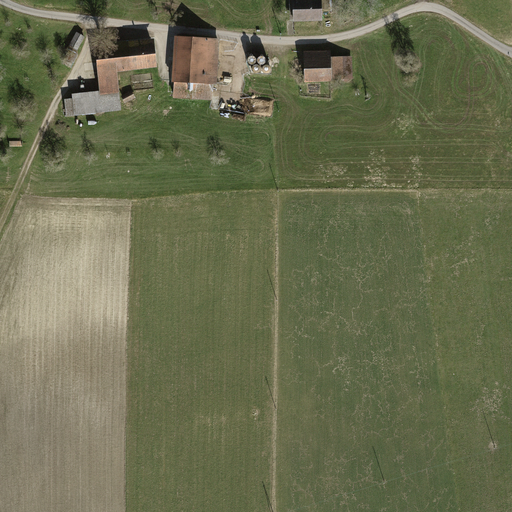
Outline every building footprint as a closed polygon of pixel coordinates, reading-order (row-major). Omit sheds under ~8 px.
[(321,19),(320,0),(293,0),(294,19),(321,19)] [(84,36),(77,32),(69,46),(77,50),(84,36)] [(217,38),(177,35),(174,81),(175,81),(174,95),(211,97),(212,83),(215,83),(217,38)] [(157,65),(154,36),(95,43),(101,91),(73,94),(74,99),(65,100),(67,115),(122,108),(117,70),(157,65)] [(329,50),(306,51),(306,80),(330,79),(330,77),(351,76),(351,57),(330,57),(329,50)] [(135,97),(132,91),(122,96),(125,102),(135,97)]
